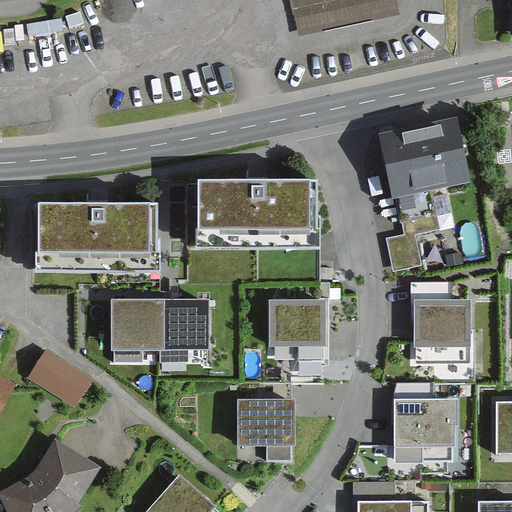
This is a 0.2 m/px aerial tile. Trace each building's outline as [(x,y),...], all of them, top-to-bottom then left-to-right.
[(396,0),(290,0),(299,38),(400,16),(396,0)] [(458,121),(382,137),(403,235),(387,239),(394,273),(422,267),(415,234),(439,229),(431,187),(470,179),(458,121)] [(324,187),(195,189),(196,249),(325,247),(324,187)] [(164,208),(35,210),(36,270),(165,268),(164,208)] [(450,284),(414,284),(414,349),(470,350),(470,301),(450,301),(450,284)] [(159,362),(160,301),(112,300),(111,361),(159,362)] [(324,300),(269,301),(269,348),(298,347),(298,364),(324,364),(324,300)] [(207,363),(208,301),(160,301),(159,362),(207,363)] [(92,381),(46,353),(30,379),(76,407),(92,381)] [(0,409),(12,387),(0,380),(0,409)] [(455,449),(455,400),(433,400),(433,385),(398,384),(397,448),(455,449)] [(511,402),(497,402),(496,456),(511,456),(511,402)] [(293,403),(238,403),(238,450),(267,450),(267,464),(294,464),(293,403)] [(74,511),(98,469),(54,441),(32,481),(3,490),(9,511),(74,511)] [(219,511),(179,477),(148,511),(219,511)] [(394,484),(358,483),(357,511),(430,511),(430,503),(394,503),(394,484)] [(511,511),(511,502),(478,502),(478,511),(511,511)]
